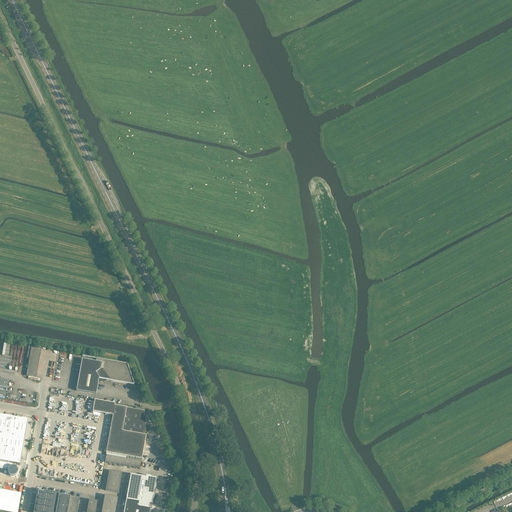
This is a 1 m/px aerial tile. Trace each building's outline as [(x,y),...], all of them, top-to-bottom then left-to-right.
[(81,359),(76,390),(96,394),(99,378),(101,378),(103,381),(106,379),(134,384),(127,363),(96,358),(96,361),(81,359)] [(94,399),(92,411),(112,414),(106,451),(142,458),(147,429),(150,430),(150,425),(147,424),(148,419),(145,419),(146,414),(143,414),(144,409),(114,404),(115,403),(94,399)] [(125,503),(123,511),(148,511),(150,507),(148,507),(149,503),(152,503),(152,504),(152,503),(152,502),(152,501),(152,500),(152,499),(153,498),(153,497),(154,496),(154,495),(154,494),(154,493),(154,492),(154,491),(154,490),(154,489),(155,488),(155,487),(155,486),(156,485),(156,484),(155,483),(155,482),(155,481),(155,480),(156,479),(156,478),(157,478),(157,477),(156,478),(155,477),(156,477),(156,476),(155,476),(154,477),(153,477),(152,476),(151,476),(150,476),(149,475),(148,475),(147,475),(146,474),(145,475),(144,475),(145,475),(145,476),(130,473),(126,498),(125,503)] [(37,496),(34,511),(51,511),(52,511),(55,493),(43,491),(43,492),(38,491),(37,496)] [(59,494),(55,511),(67,511),(68,505),(70,496),(59,494)] [(70,496),(68,505),(78,506),(79,498),(70,496)] [(89,499),(87,508),(96,510),(97,501),(89,499)]
